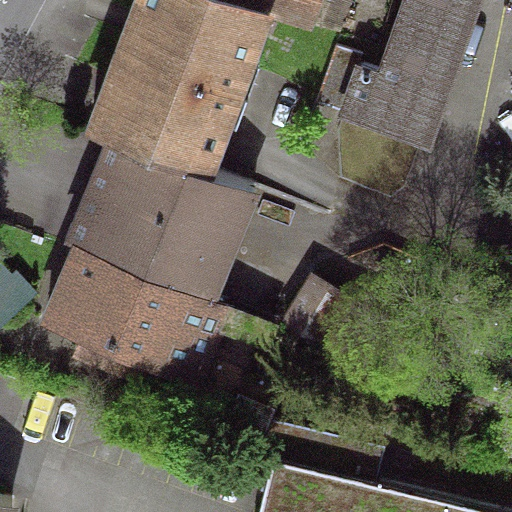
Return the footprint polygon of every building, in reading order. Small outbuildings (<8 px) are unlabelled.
[(118,0),(79,101),(109,113),(203,150),(261,5),(305,22),(314,0),(118,0)] [(330,39),(312,92),(421,129),(465,0),(387,0),(370,52),(330,39)] [(109,113),(34,302),(235,381),(265,307),(203,283),(249,168),(203,150),(109,113)] [(511,511),(511,506),(276,454),(263,511),(511,511)] [(0,492),(0,511),(4,511),(8,495),(0,492)]
